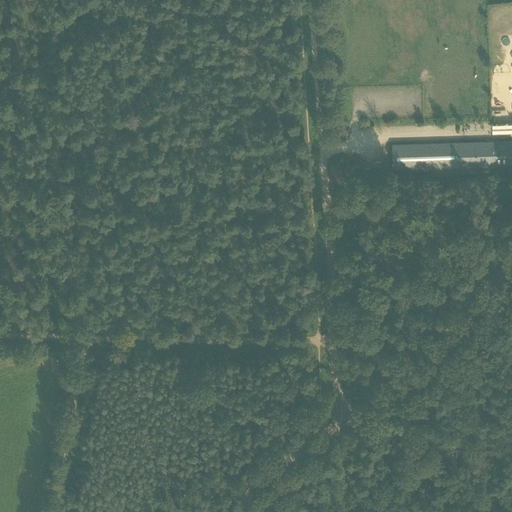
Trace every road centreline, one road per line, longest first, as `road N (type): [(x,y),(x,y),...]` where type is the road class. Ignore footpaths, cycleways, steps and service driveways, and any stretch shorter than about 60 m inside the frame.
road 1 (unclassified): [(239,511),(270,472),(428,360),(511,256)]
road 2 (track): [(333,342),(313,0)]
road 3 (track): [(0,337),(333,342)]
